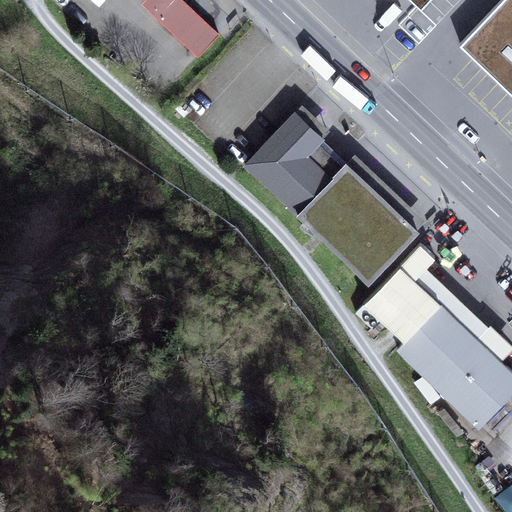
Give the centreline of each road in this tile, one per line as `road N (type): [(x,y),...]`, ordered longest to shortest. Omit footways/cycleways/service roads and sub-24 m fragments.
road 1 (track): [(481,511),(283,234),(110,81),(32,0)]
road 2 (primary): [(511,230),(269,0)]
